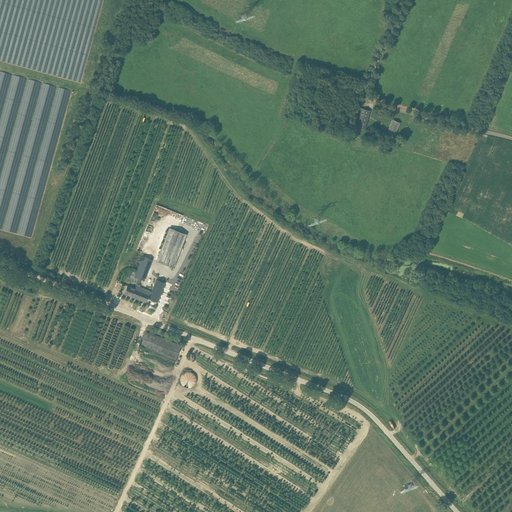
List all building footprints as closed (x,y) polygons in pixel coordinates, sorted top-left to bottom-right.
[(370,111),(365,110),(361,108),(355,127),(365,130),(370,111)] [(395,135),(398,128),(400,123),(393,120),(388,132),(395,135)] [(156,261),(174,268),(187,234),(169,228),(156,261)] [(150,291),(140,287),(141,285),(139,285),(141,280),(145,281),(153,260),(143,256),(134,277),(138,279),(135,285),(136,285),(135,288),(128,286),(124,294),(146,302),(147,299),(157,303),(165,283),(155,279),(150,291)] [(176,360),(179,350),(181,345),(146,332),(140,346),(176,360)] [(196,382),(197,380),(196,378),(196,376),(194,374),(192,373),(190,372),(188,372),(186,372),(184,373),(183,374),(182,376),(181,378),(180,380),(181,382),(182,384),(183,386),(184,387),(186,388),(188,388),(190,388),(192,387),(194,385),(196,384),(196,382)]
